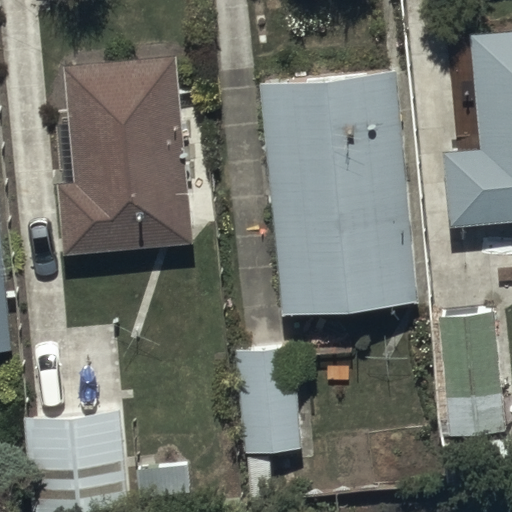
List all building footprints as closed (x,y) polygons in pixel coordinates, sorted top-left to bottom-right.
[(511,25),(478,28),(487,139),(449,142),(455,224),(511,219),(511,25)] [(193,237),(173,50),(61,62),(73,179),(55,181),(62,251),(193,237)] [(424,303),(402,65),(264,78),(286,316),(424,303)] [(0,345),(13,344),(0,193),(0,345)] [(498,309),(441,312),(447,430),(504,427),(498,309)] [(273,489),(270,448),(302,446),(296,345),(240,348),(248,490),(273,489)] [(182,373),(131,373),(131,408),(182,408),(182,373)] [(191,461),(126,465),(122,409),(25,415),(32,507),(128,500),(128,495),(193,490),(191,461)]
